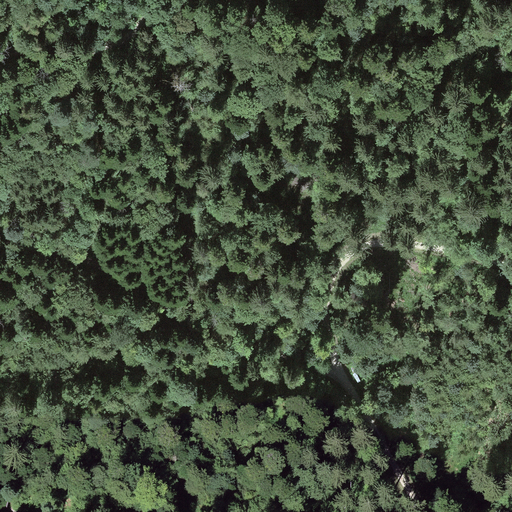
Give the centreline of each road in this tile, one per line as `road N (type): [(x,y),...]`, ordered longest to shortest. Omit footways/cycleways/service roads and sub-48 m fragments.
road 1 (track): [(511,271),(477,255),(380,240),(350,251),(329,276),(324,309),(335,362),(420,511)]
road 2 (track): [(347,385),(166,305),(98,263),(0,237)]
road 3 (track): [(155,0),(112,46),(0,55)]
